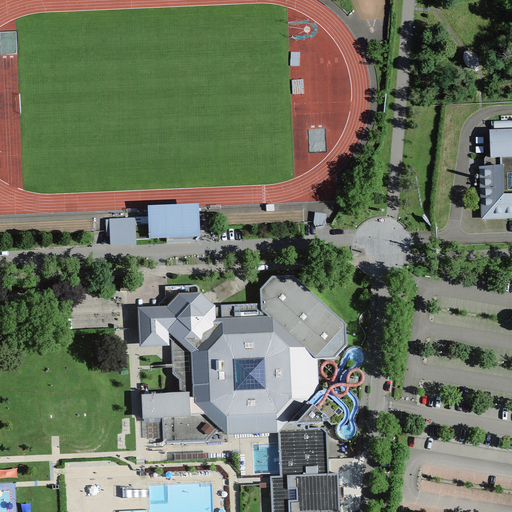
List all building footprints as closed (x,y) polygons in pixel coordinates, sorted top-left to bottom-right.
[(464,55),(464,58),(465,61),(466,64),(467,66),(470,68),(473,69),(475,69),(477,69),(478,68),(479,67),(479,64),(478,62),(478,59),(476,57),(474,55),(471,53),(468,52),(467,53),(465,54),(464,55)] [(511,130),(489,131),(491,158),(494,158),(495,168),(481,168),(483,218),(511,216),(511,130)] [(135,225),(136,240),(200,237),(199,214),(199,211),(149,214),(149,224),(135,225)] [(199,214),(200,237),(220,236),(219,213),(199,214)] [(135,220),(110,220),(111,241),(136,240),(135,225),(135,220)] [(310,430),(309,425),(301,426),(298,424),(298,422),(304,422),(327,421),(331,425),(348,425),(347,400),(331,401),(323,394),(312,406),(308,402),(293,419),(290,416),(315,389),(314,358),(335,358),(346,345),(346,324),(293,278),(272,278),(261,289),(262,304),(221,305),(221,309),(213,309),(199,296),(181,296),(169,310),(143,311),(141,314),(142,321),(138,321),(138,328),(142,327),(143,342),(145,344),(166,343),(167,336),(172,340),(173,351),(173,374),(180,380),(180,395),(143,395),(144,417),(162,417),(162,439),(163,439),(167,442),(209,441),(222,427),(227,432),(278,431),(278,442),(280,471),(280,475),(280,477),(270,477),(271,480),(271,511),(340,511),(340,499),(344,499),(344,493),(343,486),(339,486),(338,473),(329,474),(328,432),(323,428),(310,430)]
